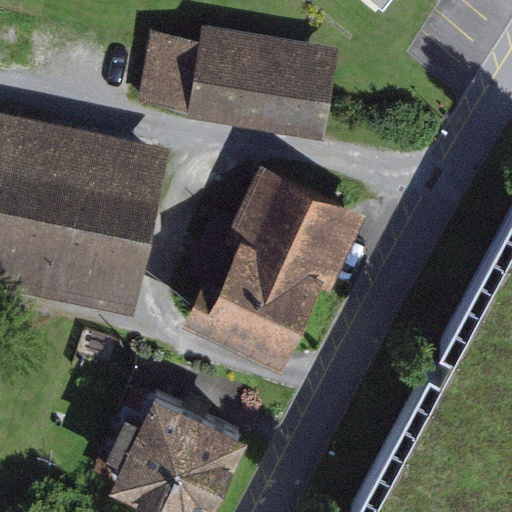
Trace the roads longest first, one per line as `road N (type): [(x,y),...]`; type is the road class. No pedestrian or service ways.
road 1 (residential): [(511,60),(275,511)]
road 2 (unknown): [(457,168),(0,97)]
